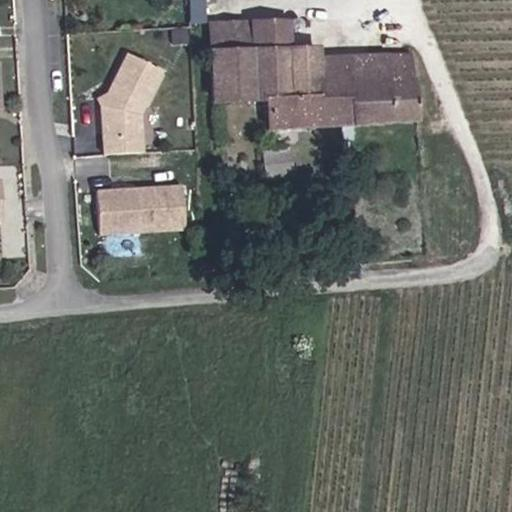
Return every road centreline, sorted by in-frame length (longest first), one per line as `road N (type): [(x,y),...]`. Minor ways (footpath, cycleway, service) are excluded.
road 1 (residential): [(63,297),(472,270)]
road 2 (residential): [(63,297),(43,0)]
